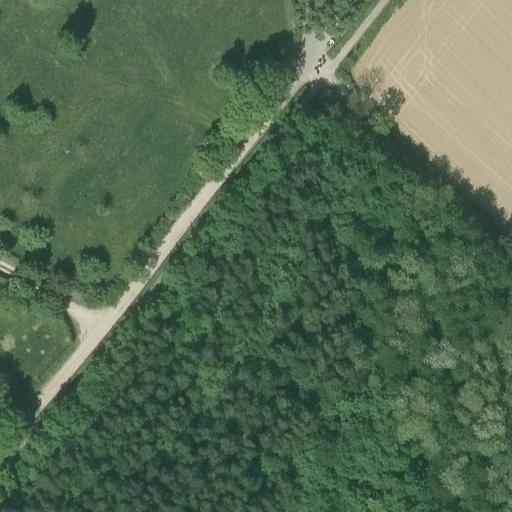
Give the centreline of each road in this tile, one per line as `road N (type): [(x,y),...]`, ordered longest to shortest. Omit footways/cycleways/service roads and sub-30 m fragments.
road 1 (track): [(311,52),(96,334),(0,445)]
road 2 (track): [(511,254),(324,77)]
